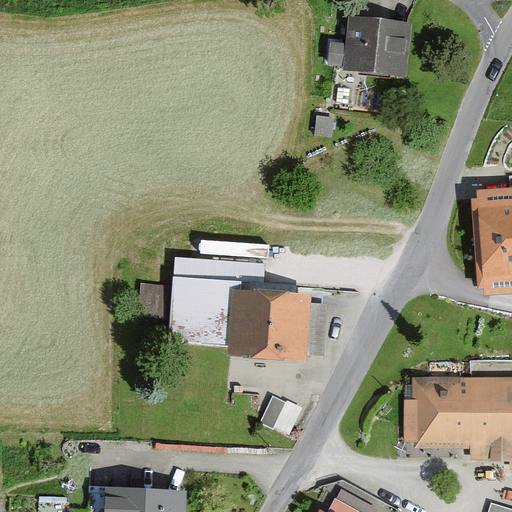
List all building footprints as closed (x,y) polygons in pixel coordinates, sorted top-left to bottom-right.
[(407,78),(415,25),(351,16),(346,46),(331,44),(328,66),(407,78)] [(330,139),(331,121),(315,120),(314,138),(330,139)] [(511,191),(476,194),(483,286),(492,285),(493,293),(511,291),(511,191)] [(314,362),(318,291),(268,289),(269,267),(177,262),(173,344),(231,347),(230,358),(314,362)] [(491,302),(466,297),(459,329),(485,334),(491,302)] [(511,376),(415,381),(415,386),(404,386),(407,444),(418,444),(419,450),(474,448),(474,458),(495,457),(495,461),(511,460),(511,376)] [(302,415),(273,400),(258,428),(287,443),(302,415)] [(191,511),(192,489),(113,488),(112,511),(191,511)] [(323,511),(379,511),(380,511),(344,492),(333,511),(332,511),(326,508),(323,511)] [(490,511),(511,511),(511,508),(493,503),(490,511)]
